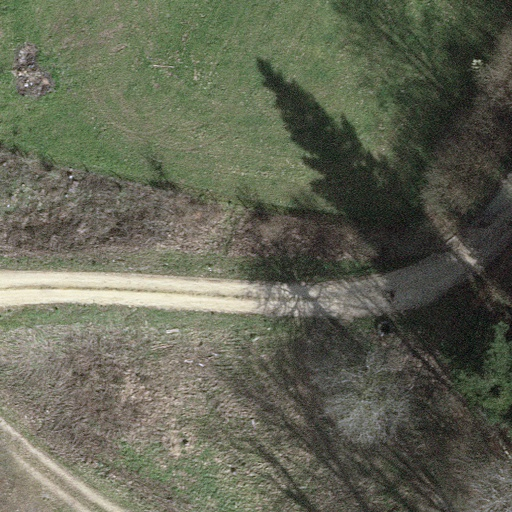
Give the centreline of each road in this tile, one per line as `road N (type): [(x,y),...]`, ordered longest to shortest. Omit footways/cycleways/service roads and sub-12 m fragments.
road 1 (track): [(511,231),(486,287),(0,288)]
road 2 (track): [(486,504),(486,287)]
